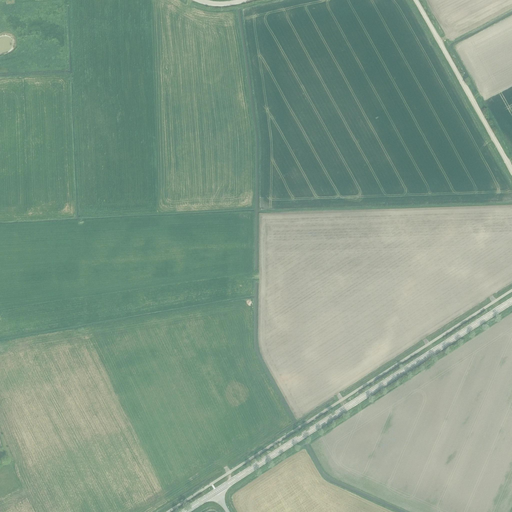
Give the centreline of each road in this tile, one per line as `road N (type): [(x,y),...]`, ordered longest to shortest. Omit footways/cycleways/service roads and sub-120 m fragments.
road 1 (secondary): [(215,491),(511,300)]
road 2 (unclassified): [(511,173),(414,0)]
